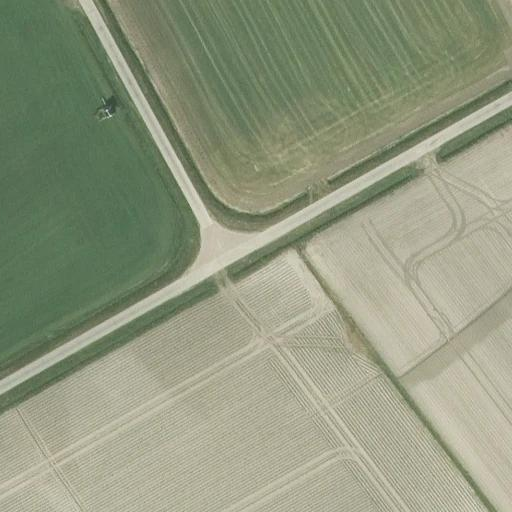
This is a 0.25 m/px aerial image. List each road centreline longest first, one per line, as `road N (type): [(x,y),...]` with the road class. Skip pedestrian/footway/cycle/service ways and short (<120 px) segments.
road 1 (unclassified): [(85,0),(228,257)]
road 2 (unclassified): [(228,257),(0,388)]
road 3 (unclassified): [(332,197),(511,94)]
road 4 (unclassified): [(332,197),(228,257)]
